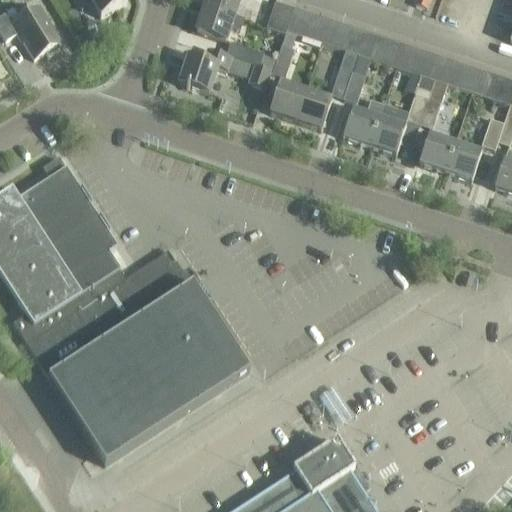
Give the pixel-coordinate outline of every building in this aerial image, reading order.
[(120,0),(84,0),(86,3),(88,1),(99,22),(125,8),(120,0)] [(232,20),(238,0),(206,0),(203,11),(232,20)] [(425,13),(429,0),(415,0),(413,9),(425,13)] [(283,38),(284,34),(292,12),(273,6),(264,32),(283,38)] [(59,48),(37,11),(9,28),(3,18),(0,20),(0,41),(3,46),(15,39),(16,42),(18,41),(32,64),(43,57),(45,61),(58,54),(56,50),(59,48)] [(224,46),(229,30),(238,33),(242,23),(232,20),(203,11),(194,36),(224,46)] [(284,34),(294,38),(296,38),(303,16),(292,12),(284,34)] [(303,16),(296,38),(308,42),(315,20),(303,16)] [(315,20),(308,42),(320,46),(327,24),(315,20)] [(327,24),(320,46),(331,50),(339,28),(327,24)] [(351,32),(339,28),(331,50),(343,54),(351,32)] [(81,41),(85,48),(86,49),(98,42),(92,32),(80,39),(81,41)] [(351,32),(343,54),(355,58),(363,36),(351,32)] [(283,38),(279,50),(270,78),(282,82),(292,54),(288,53),(294,38),(284,34),(283,38)] [(375,40),(363,36),(355,58),(356,59),(367,62),(375,40)] [(387,44),(375,40),(367,62),(369,63),(379,66),(387,44)] [(398,48),(387,44),(379,66),(391,70),(398,48)] [(228,46),(223,60),(268,75),(273,62),(228,46)] [(410,52),(398,48),(391,70),(402,74),(410,52)] [(410,52),(402,74),(414,78),(422,56),(410,52)] [(202,66),(186,60),(177,87),(207,97),(214,73),(224,77),(225,75),(249,82),(247,88),(263,93),(268,75),(223,60),(206,54),(202,66)] [(343,54),(338,69),(329,98),(342,102),(356,59),(355,58),(343,54)] [(433,59),(422,56),(414,78),(417,79),(425,82),(433,59)] [(356,59),(342,102),(341,103),(354,107),(369,63),(367,62),(356,59)] [(425,82),(432,84),(437,85),(445,63),(433,59),(425,82)] [(437,85),(445,88),(449,89),(457,67),(445,63),(437,85)] [(457,67),(449,89),(460,93),(468,71),(457,67)] [(480,75),(468,71),(460,93),(472,97),(480,75)] [(491,79),(480,75),(472,97),(484,101),(491,79)] [(417,79),(411,98),(413,98),(425,102),(432,84),(425,82),(417,79)] [(503,83),(491,79),(484,101),(496,105),(503,83)] [(511,97),(511,85),(503,83),(496,105),(507,109),(508,109),(511,97)] [(425,102),(417,128),(429,133),(445,88),(437,85),(432,84),(425,102)] [(293,126),(303,96),(277,87),(268,117),(293,126)] [(329,105),(303,96),(293,126),(319,134),(329,105)] [(417,128),(425,102),(413,98),(406,117),(404,124),(417,128)] [(368,105),(364,117),(350,113),(340,141),(368,150),(381,109),(368,105)] [(381,109),(368,150),(393,159),(402,130),(404,124),(406,117),(394,113),(381,109)] [(501,127),(495,147),(507,151),(511,136),(511,110),(508,109),(507,109),(501,127)] [(495,147),(501,127),(488,123),(479,149),(492,154),(495,147)] [(443,175),(452,147),(425,138),(415,166),(443,175)] [(479,156),(452,147),(443,175),(469,184),(479,156)] [(511,198),(511,156),(506,154),(502,166),(501,165),(492,192),(511,198)] [(57,163),(40,173),(48,184),(64,173),(57,163)] [(10,193),(0,199),(0,281),(0,282),(15,305),(24,319),(38,340),(92,305),(124,284),(118,275),(107,257),(115,252),(101,230),(95,221),(85,207),(64,173),(48,184),(17,204),(10,193)] [(24,319),(11,328),(34,365),(95,457),(103,470),(246,377),(200,306),(203,304),(199,298),(194,289),(190,291),(167,256),(124,284),(92,305),(38,340),(24,319)] [(339,432),(356,421),(334,388),(318,398),(339,432)] [(293,478),(241,511),(369,511),(356,491),(347,477),(352,474),(346,464),(335,447),(291,475),(293,478)]
